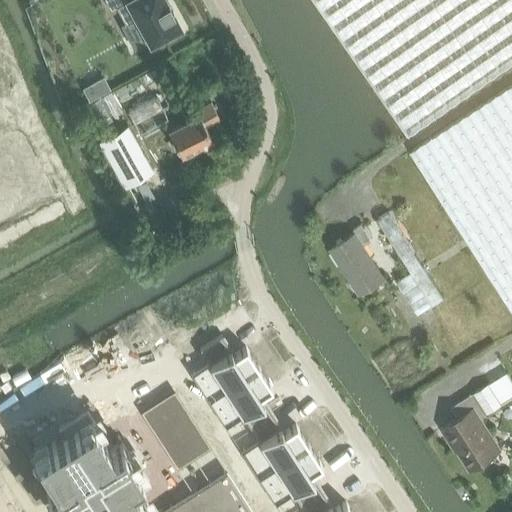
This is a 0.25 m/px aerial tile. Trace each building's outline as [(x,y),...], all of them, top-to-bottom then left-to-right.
[(106,0),(110,8),(116,5),(125,22),(121,24),(134,47),(150,39),(150,40),(161,34),(163,38),(166,36),(180,28),(177,22),(171,11),(173,10),(167,0),(166,1),(165,0),(106,0)] [(511,0),(316,0),(408,132),(511,59),(511,0)] [(161,63),(139,76),(146,88),(168,76),(161,63)] [(103,74),(82,86),(89,98),(110,86),(103,74)] [(511,84),(410,151),(511,311),(511,84)] [(155,95),(127,109),(139,132),(167,118),(155,95)] [(100,96),(78,108),(89,129),(112,118),(100,96)] [(205,127),(220,120),(209,100),(190,110),(192,115),(166,129),(181,155),(184,154),(185,156),(195,151),(194,148),(211,139),(205,127)] [(20,119),(13,123),(19,134),(26,130),(20,119)] [(13,123),(6,127),(12,138),(19,134),(13,123)] [(128,123),(98,140),(124,185),(153,169),(128,123)] [(51,145),(31,156),(57,201),(76,190),(51,145)] [(31,156),(13,166),(39,211),(57,201),(31,156)] [(13,166),(0,173),(0,184),(15,211),(32,201),(38,212),(39,211),(13,166)] [(0,184),(0,219),(15,211),(0,184)] [(128,185),(121,188),(128,202),(135,198),(128,185)] [(390,211),(377,219),(409,273),(396,280),(417,314),(428,307),(432,305),(443,298),(390,211)] [(157,234),(166,229),(158,215),(150,220),(157,234)] [(352,230),(354,233),(331,248),(359,292),(382,277),(362,245),(370,240),(370,235),(364,226),(360,223),(352,228),(352,230)] [(221,332),(200,345),(225,385),(258,364),(245,344),(233,351),(221,332)] [(437,351),(437,350),(436,344),(433,339),(428,335),(422,333),(415,334),(409,337),(405,343),(403,349),(404,356),(408,361),(413,365),(419,367),(425,366),(431,363),(435,357),(437,351)] [(258,364),(225,385),(250,424),(271,410),(259,392),(271,384),(258,364)] [(488,382),(473,391),(486,412),(487,412),(502,403),(489,382),(488,383),(488,382)] [(498,447),(480,420),(488,415),(472,390),(450,404),(457,415),(443,424),(458,446),(456,447),(468,466),(498,447)] [(62,434),(35,451),(55,481),(45,488),(60,511),(74,511),(153,511),(150,506),(130,476),(140,470),(121,439),(110,445),(91,415),(86,407),(57,426),(62,434)] [(271,410),(250,424),(275,462),(308,441),(295,421),(283,429),(271,410)] [(308,441),(275,462),(300,501),(321,488),(309,469),(321,461),(308,441)] [(184,473),(203,463),(197,450),(177,460),(184,473)] [(321,488),(300,501),(307,511),(353,511),(345,498),(333,506),(321,488)]
